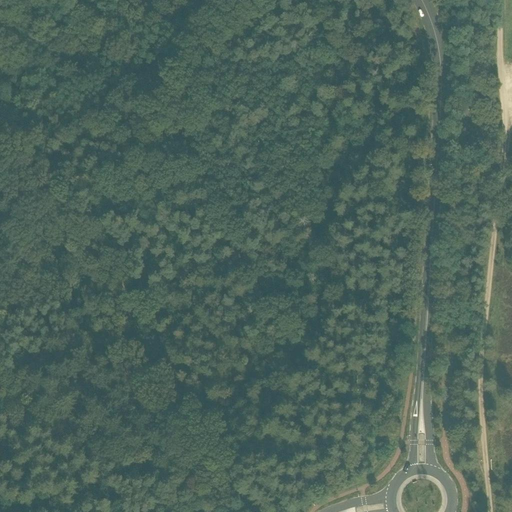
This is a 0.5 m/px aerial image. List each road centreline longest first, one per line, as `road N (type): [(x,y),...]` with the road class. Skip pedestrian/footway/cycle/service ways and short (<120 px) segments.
road 1 (track): [(490,511),(480,399),(504,138),(498,0)]
road 2 (secondary): [(422,416),(440,74),(421,0)]
road 3 (track): [(0,409),(106,457),(218,492)]
